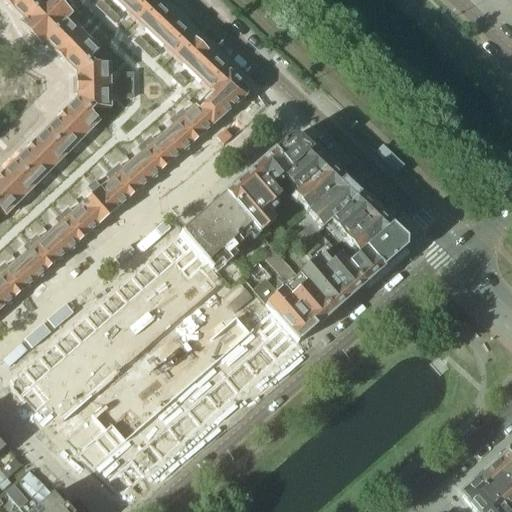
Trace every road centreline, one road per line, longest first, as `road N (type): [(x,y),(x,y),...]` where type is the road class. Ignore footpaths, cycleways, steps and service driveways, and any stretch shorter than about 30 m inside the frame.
road 1 (residential): [(453,248),(148,511)]
road 2 (residential): [(0,352),(294,95)]
road 3 (residential): [(294,95),(453,248)]
road 4 (residential): [(98,511),(0,410)]
road 5 (residential): [(193,0),(294,95)]
